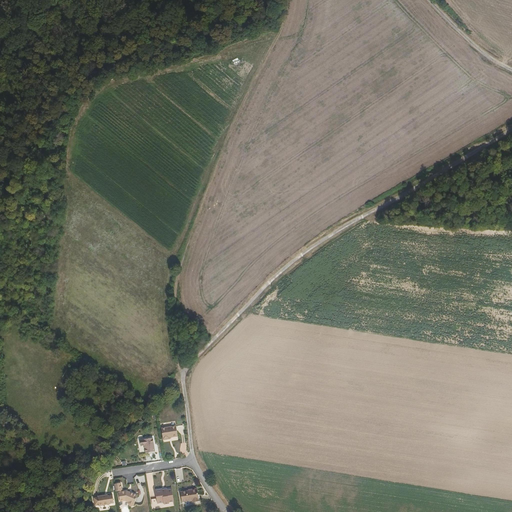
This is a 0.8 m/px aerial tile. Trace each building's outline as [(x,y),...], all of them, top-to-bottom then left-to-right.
[(177,436),(176,426),(160,428),(162,440),(169,439),(169,438),(177,436)] [(155,451),(153,437),(139,439),(140,446),(144,445),(145,452),(155,451)] [(38,462),(45,467),(47,463),(39,458),(38,462)] [(155,489),(156,498),(156,499),(152,499),(153,503),(163,502),(163,504),(168,503),(168,501),(173,501),(172,489),(167,490),(166,489),(164,489),(164,491),(162,491),(162,489),(161,488),(155,489)] [(200,503),(198,488),(181,491),(182,503),(192,502),(192,504),(200,503)] [(137,495),(126,490),(118,492),(120,501),(125,500),(127,502),(128,505),(129,506),(131,506),(133,506),(137,495)] [(108,494),(108,493),(97,495),(97,496),(93,497),(93,504),(98,504),(98,505),(108,504),(108,503),(113,502),(112,493),(108,494)]
